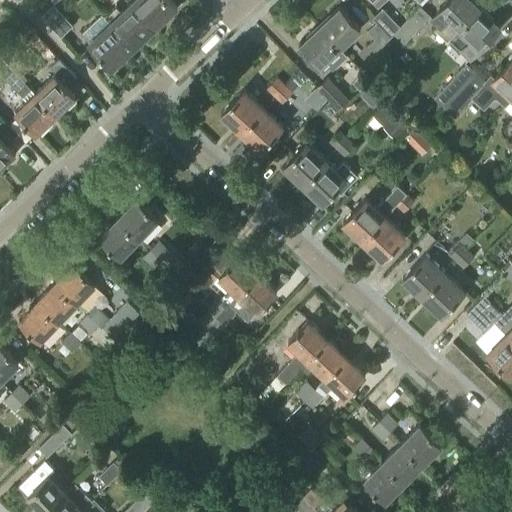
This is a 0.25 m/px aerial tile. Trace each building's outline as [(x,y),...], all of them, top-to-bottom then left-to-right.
[(157,25),(178,5),(173,0),(134,0),(134,1),(157,25)] [(448,41),(450,39),(481,6),(473,0),(448,0),(440,9),(441,11),(433,19),(440,25),(436,30),(448,41)] [(157,25),(134,1),(122,12),(116,5),(104,16),(111,22),(112,22),(134,46),(157,25)] [(53,5),(42,16),(61,36),(73,25),(53,5)] [(340,47),(361,28),(340,6),(320,25),(340,47)] [(404,43),(430,16),(419,6),(400,26),(394,33),(404,43)] [(475,54),(501,26),(481,6),(450,39),(463,50),(466,46),(475,54)] [(391,36),(394,33),(400,26),(382,8),(373,17),(391,36)] [(102,14),(81,33),(112,67),(134,46),(112,22),(111,22),(104,16),(102,14)] [(375,53),(391,36),(373,17),(372,18),(376,22),(366,31),(374,39),(367,45),(375,53)] [(323,70),(330,64),(332,67),(346,54),(340,47),(320,25),(299,44),(323,70)] [(43,41),(34,50),(51,68),(60,60),(43,41)] [(507,105),(511,100),(511,58),(494,78),(490,74),(484,80),(476,73),(452,98),(444,107),(454,116),(472,97),(484,108),(496,95),(507,105)] [(443,89),(452,98),(476,73),(466,64),(443,89)] [(14,71),(6,79),(27,101),(16,112),(25,121),(24,122),(26,125),(27,124),(36,133),(56,115),(35,93),(24,81),(14,71)] [(64,84),(55,75),(35,93),(56,115),(75,96),(66,87),(68,86),(65,83),(64,84)] [(339,109),(348,99),(327,77),(317,86),(339,109)] [(275,96),(284,86),(276,78),(266,88),(275,96)] [(281,102),(291,92),(284,86),(275,96),(281,102)] [(241,131),(264,107),(245,88),(222,113),(241,131)] [(371,114),(383,126),(399,110),(388,98),(371,114)] [(261,150),(284,125),(264,107),(241,131),(261,150)] [(399,110),(383,126),(395,138),(397,140),(413,124),(399,110)] [(336,148),(347,137),(339,129),(328,141),(336,148)] [(0,167),(16,153),(0,135),(0,167)] [(347,137),(336,148),(343,156),(355,144),(347,137)] [(303,184),(326,159),(307,141),(284,165),(303,184)] [(323,202),(346,178),(326,159),(303,184),(323,202)] [(343,221),(363,240),(386,215),(396,204),(407,193),(398,184),(377,207),(366,197),(343,221)] [(403,211),(414,200),(407,193),(396,204),(403,211)] [(145,208),(136,199),(118,218),(139,238),(157,219),(148,210),(149,209),(146,207),(145,208)] [(382,258),(405,233),(386,215),(363,240),(382,258)] [(121,257),(139,238),(118,218),(100,237),(109,245),(108,247),(111,249),(112,248),(121,257)] [(447,253),(456,261),(467,249),(466,248),(472,242),(464,234),(458,240),(458,241),(447,253)] [(161,260),(169,252),(158,241),(151,249),(161,260)] [(154,267),(161,260),(151,249),(144,257),(154,267)] [(463,268),(474,256),(467,249),(456,261),(463,268)] [(191,273),(170,253),(163,261),(183,281),(191,273)] [(422,296),(446,271),(426,253),(403,277),(422,296)] [(197,321),(206,329),(229,303),(258,273),(239,255),(230,264),(229,263),(226,266),(228,267),(211,285),(221,295),(207,309),(208,310),(197,321)] [(511,262),(511,263),(508,260),(501,268),(504,271),(503,272),(511,280),(511,262)] [(83,272),(73,263),(55,282),(76,303),(84,295),(95,284),(85,275),(86,274),(84,271),(83,272)] [(442,314),(465,290),(446,271),(422,296),(442,314)] [(258,273),(229,303),(247,320),(255,310),(257,312),(266,303),(267,304),(270,301),(269,300),(277,291),(258,273)] [(59,321),(76,303),(55,282),(37,300),(59,321)] [(133,303),(128,298),(108,318),(96,305),(84,295),(76,303),(88,314),(98,324),(100,326),(100,325),(106,331),(120,345),(148,318),(133,303)] [(511,338),(506,333),(485,312),(493,304),(485,296),(466,314),(484,332),(485,331),(496,343),(487,352),(511,376),(511,374),(511,338)] [(40,340),(59,321),(37,300),(19,319),(28,328),(27,329),(30,332),(31,331),(40,340)] [(511,323),(493,304),(485,312),(506,333),(511,338),(511,323)] [(235,313),(227,306),(212,322),(219,330),(235,313)] [(91,332),(98,324),(88,314),(80,322),(91,332)] [(328,338),(309,320),(300,329),(299,328),(296,331),(297,332),(288,342),(299,351),(277,374),(278,374),(259,395),(267,402),(281,387),(307,359),(308,360),(328,338)] [(74,351),(82,342),(70,330),(62,339),(74,351)] [(326,377),(347,355),(328,338),(308,360),(325,376),(326,377)] [(6,351),(0,344),(0,381),(18,363),(9,354),(10,353),(7,350),(6,351)] [(357,383),(366,373),(347,355),(326,377),(325,376),(318,384),(326,392),(334,384),(345,395),(354,386),(355,387),(358,384),(357,383)] [(299,406),(316,389),(307,380),(292,395),(291,395),(274,412),(283,422),(299,406)] [(22,403),(30,394),(20,384),(11,393),(22,403)] [(313,407),(324,397),(316,389),(299,406),(305,411),(311,406),(313,407)] [(16,410),(22,403),(11,393),(5,399),(16,410)] [(390,431),(398,424),(388,413),(380,421),(390,431)] [(383,439),(390,431),(380,421),(372,428),(383,439)] [(47,456),(72,432),(63,423),(38,447),(47,456)] [(312,449),(323,437),(309,424),(298,436),(312,449)] [(429,433),(420,424),(401,443),(422,464),(441,445),(432,436),(433,435),(430,432),(429,433)] [(364,457),(372,448),(361,437),(353,446),(364,457)] [(335,466),(345,457),(327,439),(317,448),(335,466)] [(404,482),(422,464),(401,443),(383,461),(404,482)] [(319,473),(328,463),(314,449),(305,458),(319,473)] [(127,462),(120,455),(113,462),(113,461),(98,476),(107,484),(121,470),(120,469),(127,462)] [(45,511),(66,491),(50,475),(56,469),(45,459),(19,485),(28,494),(28,495),(45,511)] [(386,500),(404,482),(383,461),(365,479),(374,488),(373,489),(375,492),(377,491),(386,500)] [(78,511),(92,499),(76,483),(66,492),(66,491),(45,511),(44,511),(78,511)] [(141,511),(159,495),(149,486),(122,511),(141,511)] [(315,505),(321,499),(311,488),(304,495),(315,505)] [(163,511),(169,506),(159,495),(141,511),(163,511)] [(319,511),(314,506),(315,505),(304,495),(294,505),(301,511),(319,511)] [(262,511),(281,511),(266,496),(256,506),(262,511)] [(105,511),(106,511),(94,498),(92,500),(92,499),(78,511),(105,511)] [(354,508),(345,499),(331,511),(357,511),(356,511),(358,510),(355,507),(354,508)]
